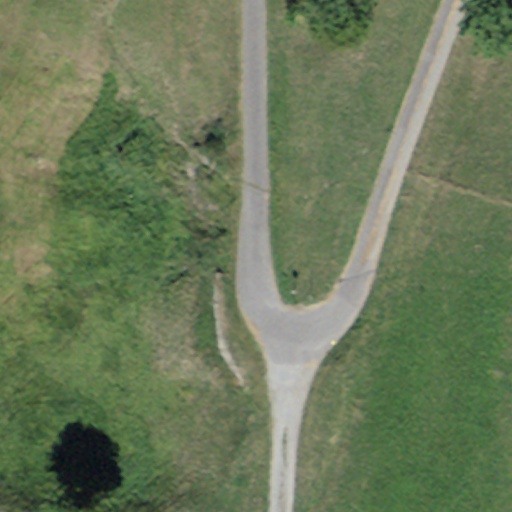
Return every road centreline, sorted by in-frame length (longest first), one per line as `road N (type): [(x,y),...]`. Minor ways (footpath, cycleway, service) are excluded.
road 1 (track): [(456,0),(345,303),(316,335),(286,347),(258,331),(252,298),(255,0)]
road 2 (track): [(277,511),(286,347)]
